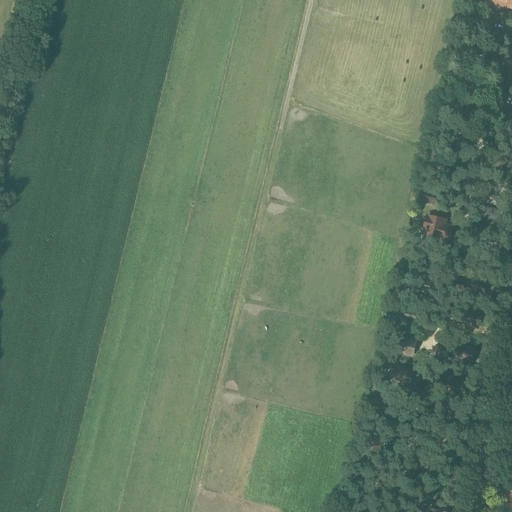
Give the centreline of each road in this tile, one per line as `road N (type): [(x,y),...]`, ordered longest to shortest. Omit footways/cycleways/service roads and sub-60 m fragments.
road 1 (unknown): [(460,244),(401,511)]
road 2 (unknown): [(460,244),(498,98)]
